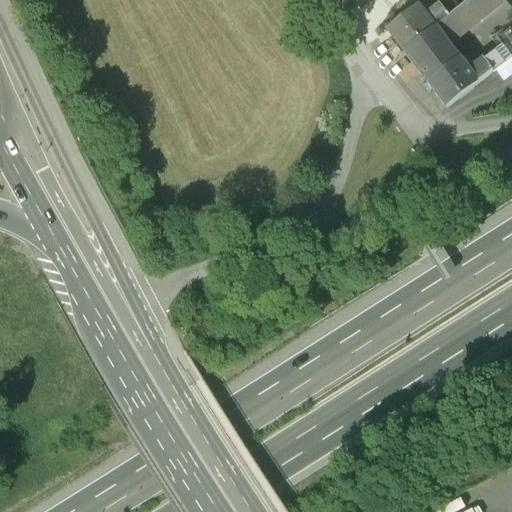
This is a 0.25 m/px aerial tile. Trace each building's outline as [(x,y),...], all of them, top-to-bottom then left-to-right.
[(470,0),(449,17),(435,28),(447,42),(502,0),(470,0)] [(386,29),(404,53),(435,28),(449,17),(440,6),(430,14),(428,19),(418,5),(386,29)] [(404,53),(427,83),(459,58),(447,42),(435,28),(404,53)] [(511,57),(511,30),(499,41),(503,45),(471,70),(469,72),(459,58),(427,83),(446,109),(495,71),(511,57)] [(511,57),(495,71),(503,81),(511,74),(511,57)]
